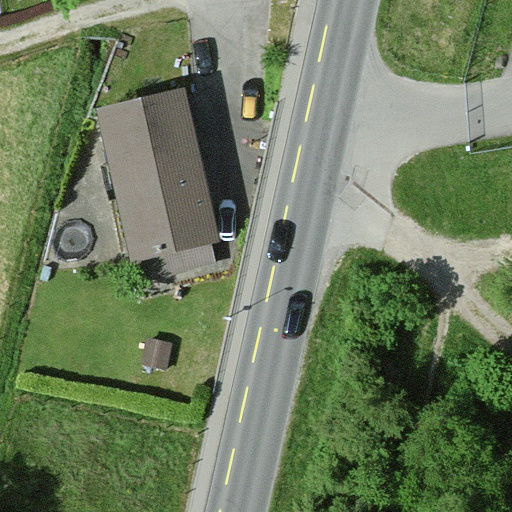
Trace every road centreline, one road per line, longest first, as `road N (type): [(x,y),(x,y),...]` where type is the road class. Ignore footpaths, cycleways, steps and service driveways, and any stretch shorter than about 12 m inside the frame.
road 1 (tertiary): [(238,511),(347,0)]
road 2 (track): [(306,186),(430,256),(456,293),(511,338)]
road 3 (track): [(0,44),(150,0)]
